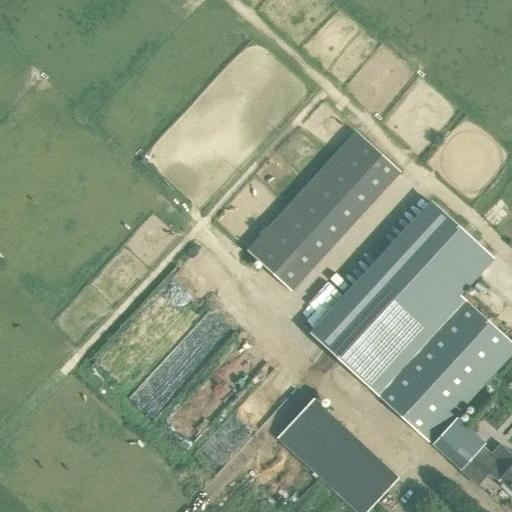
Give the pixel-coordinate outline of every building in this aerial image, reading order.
[(354,135),(261,237),(305,276),(397,175),(354,135)] [(312,337),(370,390),(457,295),(491,257),(433,204),(312,337)] [(248,251),(292,291),(305,276),(261,237),(248,251)] [(429,444),(511,353),(511,345),(457,295),(370,390),(429,444)] [(470,406),(477,413),(491,398),(484,391),(470,406)] [(281,444),(342,499),(377,461),(316,405),(281,444)] [(483,444),(482,442),(456,420),(433,446),(459,470),(459,471),(477,487),(486,476),(498,483),(500,481),(511,492),(511,456),(500,445),(491,455),(481,446),(483,444)] [(377,461),(342,499),(356,511),(367,511),(397,479),(377,461)]
